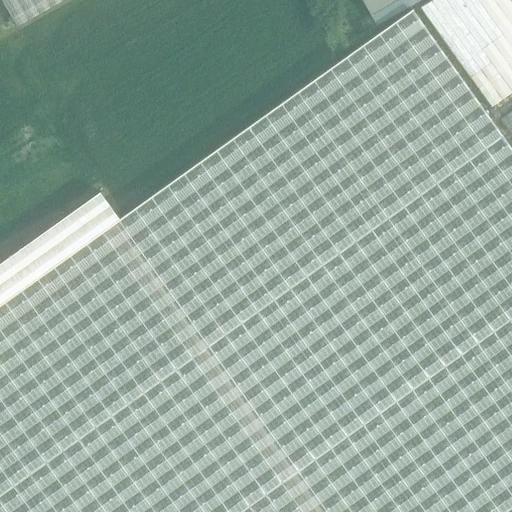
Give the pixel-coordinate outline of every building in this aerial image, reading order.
[(1,0),(17,28),(65,0),(1,0)] [(360,0),(375,27),(421,0),(360,0)] [(511,5),(508,0),(433,0),(419,8),(492,107),(511,92),(511,5)] [(119,217),(0,302),(0,511),(511,511),(511,148),(412,9),(119,217)] [(511,109),(499,119),(511,136),(511,109)] [(0,302),(119,217),(99,191),(0,261),(0,302)]
